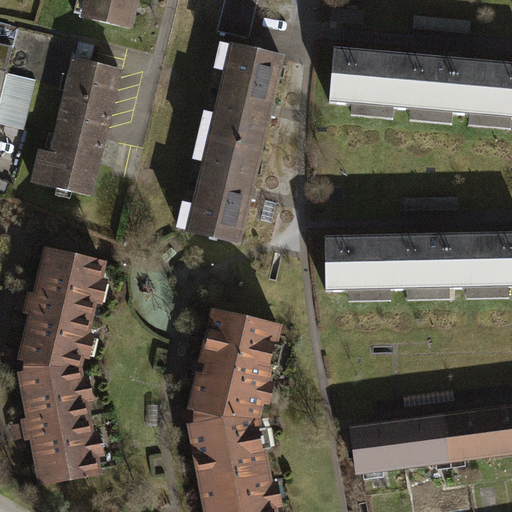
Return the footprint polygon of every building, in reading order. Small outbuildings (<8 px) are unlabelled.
[(92,0),(89,18),(131,27),(137,0),(92,0)] [(250,39),(258,0),(225,0),(218,32),(250,39)] [(365,15),(330,11),(329,23),(364,26),(365,15)] [(472,22),(412,19),(412,32),(471,36),(472,22)] [(0,109),(7,75),(13,47),(0,43),(0,109)] [(207,113),(202,136),(262,150),(284,59),(222,44),(216,70),(227,73),(217,116),(207,113)] [(511,122),(511,121),(511,67),(334,52),(329,106),(351,108),(350,120),(393,124),(394,111),(410,113),(409,124),(452,128),(453,117),(470,118),(469,128),(511,132),(511,122)] [(121,74),(76,64),(55,156),(43,153),(36,181),(92,194),(121,74)] [(7,75),(0,109),(0,123),(22,128),(33,80),(7,75)] [(185,204),(179,229),(241,244),(262,150),(202,136),(195,160),(207,163),(196,207),(185,204)] [(458,198),(399,199),(399,212),(459,212),(458,198)] [(510,287),(511,287),(511,232),(326,237),(327,291),(349,290),(349,302),(392,302),(392,289),(408,289),(408,300),(452,299),(452,288),(468,288),(468,299),(510,298),(510,287)] [(48,250),(23,367),(80,368),(104,263),(48,250)] [(216,313),(194,404),(258,418),(261,399),(267,401),(271,382),(266,381),(269,365),(275,366),(280,343),(275,342),(279,325),(216,313)] [(23,367),(45,484),(100,474),(80,368),(23,367)] [(453,393),(402,398),(404,409),(454,403),(453,393)] [(191,418),(204,480),(269,468),(265,449),(271,448),(268,429),(260,431),(258,418),(194,404),(191,418)] [(511,407),(442,416),(449,471),(464,469),(463,462),(511,456),(511,407)] [(433,473),(449,471),(442,416),(349,427),(354,475),(361,474),(361,480),(381,477),(381,472),(432,466),(433,473)] [(204,480),(209,511),(275,511),(275,508),(284,507),(279,484),(272,485),(269,468),(204,480)]
